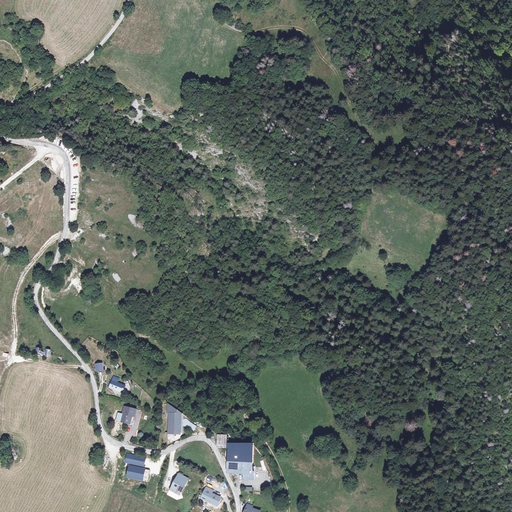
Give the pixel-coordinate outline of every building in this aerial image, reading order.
[(35,356),(44,355),(44,352),(40,352),(40,347),(35,347),(35,356)] [(110,383),(107,390),(120,396),(123,389),(115,386),(116,382),(111,379),(110,383)] [(135,408),(123,405),(119,419),(128,421),(127,424),(131,424),(132,418),(129,417),(130,414),(133,415),(135,408)] [(170,434),(181,435),(182,419),(180,419),(180,415),(169,406),(169,414),(171,415),(170,434)] [(195,437),(196,437),(197,430),(191,428),(189,436),(195,437)] [(246,477),(246,482),(257,483),(257,475),(252,474),(253,451),(228,448),(229,438),(220,438),(219,449),(231,451),(229,475),(246,477)] [(140,458),(134,456),(129,471),(135,473),(140,458)] [(183,484),(174,479),(167,492),(174,496),(178,495),(183,484)] [(217,500),(202,493),(198,500),(214,508),(217,500)] [(243,511),(263,511),(251,508),(251,505),(246,503),(245,506),(243,511)]
